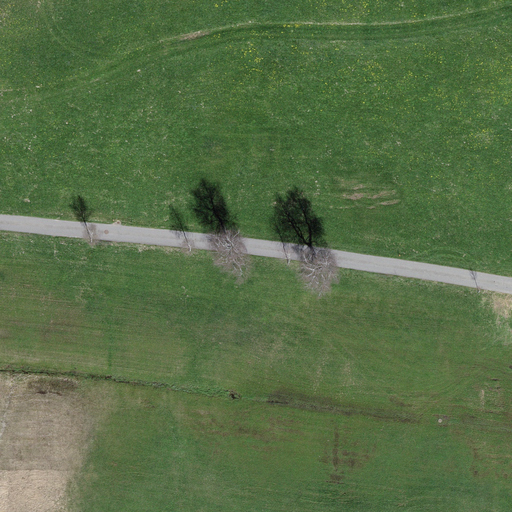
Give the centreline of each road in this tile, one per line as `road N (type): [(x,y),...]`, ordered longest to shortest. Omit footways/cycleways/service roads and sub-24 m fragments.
road 1 (track): [(0,99),(28,97),(186,42),(247,32),(399,30),(511,7)]
road 2 (unclassified): [(511,285),(130,231),(0,221)]
